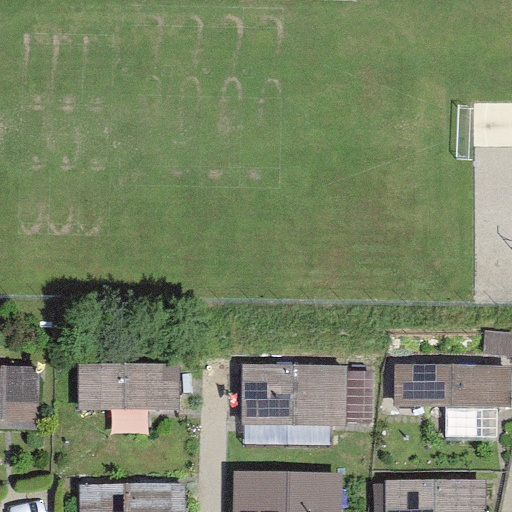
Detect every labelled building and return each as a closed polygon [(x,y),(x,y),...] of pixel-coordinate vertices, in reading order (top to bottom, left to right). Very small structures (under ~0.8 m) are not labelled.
[(511,370),(396,373),(397,419),(511,416),(511,370)] [(41,372),(0,372),(0,424),(42,424),(41,372)] [(179,372),(86,374),(87,422),(180,420),(179,372)] [(349,376),(247,378),(248,429),(350,426),(349,376)] [(348,496),(348,459),(247,459),(247,495),(348,496)] [(491,511),(491,487),(387,489),(387,511),(491,511)] [(187,511),(187,490),(82,493),(81,511),(187,511)]
